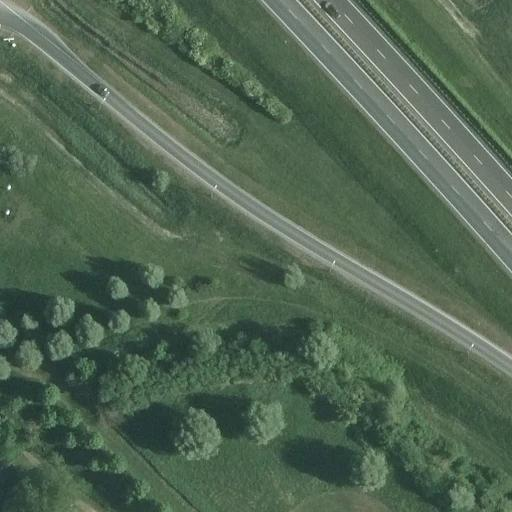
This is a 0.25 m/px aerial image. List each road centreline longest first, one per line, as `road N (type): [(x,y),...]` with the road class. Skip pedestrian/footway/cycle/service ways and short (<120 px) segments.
road 1 (trunk): [(0,13),(279,227),(511,368)]
road 2 (trunk): [(277,0),(511,256)]
road 3 (trunk): [(511,199),(328,0)]
